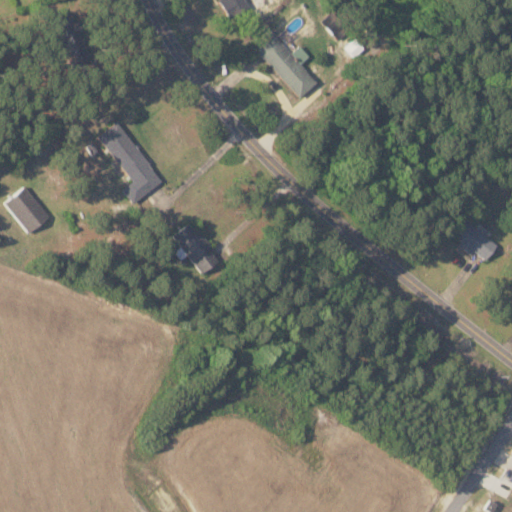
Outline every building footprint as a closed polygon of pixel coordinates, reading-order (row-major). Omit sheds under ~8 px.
[(219,0),(229,18),(249,7),(245,0),(219,0)] [(70,8),(52,16),(71,63),(90,55),(70,8)] [(347,34),(340,23),(334,26),(331,21),(327,23),(337,40),(347,34)] [(256,48),(299,97),(317,82),(300,63),(309,55),(299,44),(290,52),(273,32),(256,48)] [(98,134),(131,181),(122,187),(132,201),(161,181),(118,120),(98,134)] [(4,202),(29,232),(49,215),(25,185),(4,202)] [(497,244),(461,216),(450,231),(462,240),(459,245),(471,254),(474,250),(486,259),(497,244)] [(192,220),(173,233),(201,273),(219,259),(192,220)]
